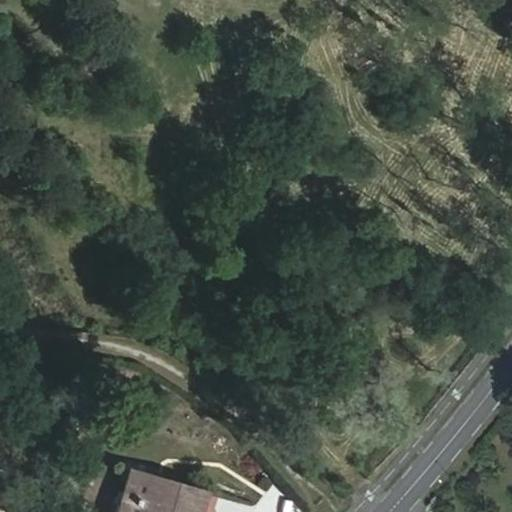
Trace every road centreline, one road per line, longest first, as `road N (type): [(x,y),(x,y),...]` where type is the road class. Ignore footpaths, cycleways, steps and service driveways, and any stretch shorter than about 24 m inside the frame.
road 1 (track): [(339,511),(160,358),(111,341),(0,327)]
road 2 (secondary): [(390,511),(511,366)]
